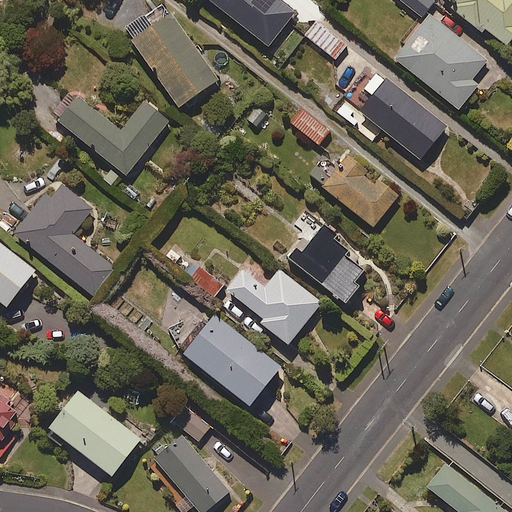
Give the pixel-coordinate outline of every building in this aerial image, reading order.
[(216,78),(161,0),(159,0),(121,26),(176,106),(216,78)] [(293,11),(279,0),(210,0),(266,45),(293,11)] [(401,0),(421,16),(433,0),(401,0)] [(511,0),(453,0),(454,0),(449,6),(479,29),(481,25),(505,44),(511,34),(511,0)] [(486,59),(428,12),(393,56),(457,108),(477,83),(470,78),(486,59)] [(345,45),(315,19),(304,33),(334,59),(345,45)] [(445,125),(377,70),(350,103),(418,157),(445,125)] [(118,129),(67,88),(47,112),(124,174),(167,121),(142,100),(118,129)] [(272,117),(257,107),(248,119),(263,130),(272,117)] [(329,130),(300,109),(290,124),(318,144),(329,130)] [(363,174),(366,170),(354,161),(346,173),(336,165),(321,185),(372,225),(396,194),(376,178),(373,182),(363,174)] [(90,208),(55,179),(12,232),(89,295),(112,266),(70,232),(90,208)] [(347,248),(305,212),(294,225),(305,234),(287,256),(343,304),(358,286),(352,281),(362,269),(343,253),(347,248)] [(32,269),(0,243),(0,302),(3,305),(32,269)] [(265,284),(243,266),(225,289),(261,318),(258,321),(286,343),(319,301),(278,268),(265,284)] [(222,283),(199,267),(192,276),(216,292),(222,283)] [(278,365),(212,313),(180,353),(246,405),(278,365)] [(0,458),(1,460),(13,445),(4,437),(17,422),(11,416),(24,402),(2,383),(0,385),(0,458)] [(138,437),(75,389),(46,426),(109,475),(138,437)] [(203,511),(229,490),(178,432),(150,457),(191,504),(184,510),(185,511),(203,511)] [(506,511),(444,463),(426,486),(456,510),(454,511),(506,511)]
